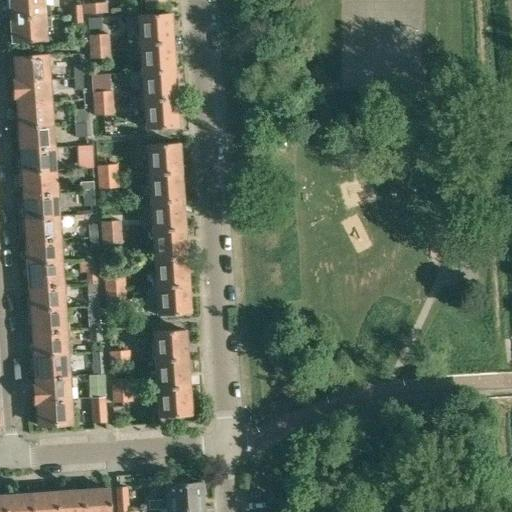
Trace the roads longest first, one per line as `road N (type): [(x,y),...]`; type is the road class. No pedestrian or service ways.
road 1 (residential): [(230,443),(195,0)]
road 2 (residential): [(15,456),(0,211)]
road 3 (residential): [(15,456),(230,443)]
